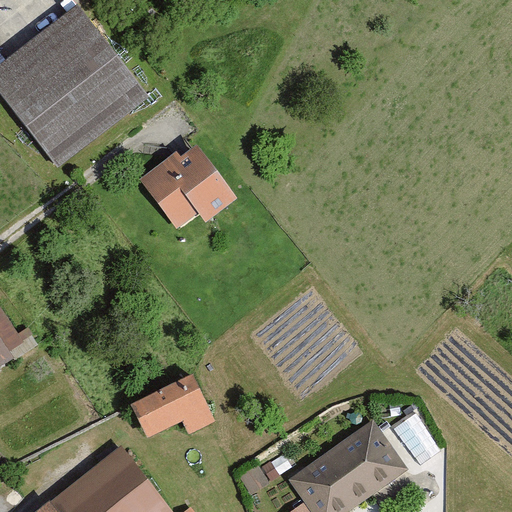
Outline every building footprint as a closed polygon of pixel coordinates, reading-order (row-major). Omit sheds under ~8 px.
[(74,4),(0,56),(0,88),(51,160),(140,96),(74,4)] [(189,142),(136,179),(178,237),(230,200),(189,142)] [(0,316),(0,359),(20,346),(0,316)] [(190,369),(122,402),(139,437),(179,418),(185,431),(213,417),(190,369)] [(370,420),(286,479),(308,511),(344,511),(405,470),(370,420)] [(168,511),(117,446),(30,511),(168,511)]
